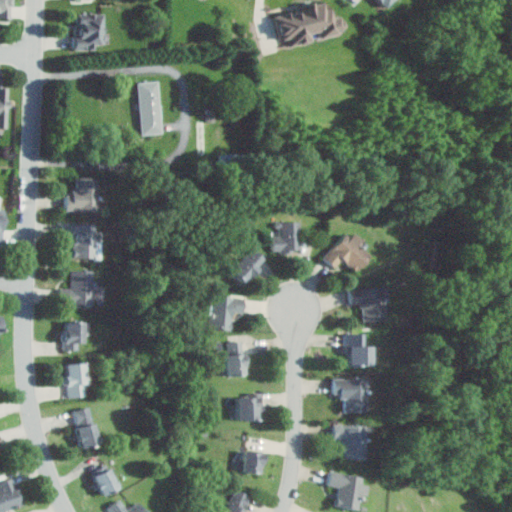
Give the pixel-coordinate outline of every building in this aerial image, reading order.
[(0,0),(0,18),(10,19),(10,0),(0,0)] [(275,13),(281,40),(288,38),(290,47),(313,42),(311,33),(320,31),(322,39),(341,35),(335,7),(326,9),(324,2),(275,13)] [(101,48),(101,14),(73,14),(73,48),(101,48)] [(140,136),(161,134),(156,81),(136,82),(140,136)] [(97,212),(97,178),(75,178),(75,192),(64,192),(64,212),(97,212)] [(298,252),(298,223),(278,223),(278,236),(271,236),(271,252),(298,252)] [(73,259),(101,259),(101,225),(60,224),(60,239),(73,239),(73,259)] [(331,269),(339,260),(352,272),(367,255),(356,245),(359,241),(350,233),(346,237),(342,233),(320,259),(331,269)] [(265,260),(252,248),(227,272),(240,285),(265,260)] [(92,305),(92,272),(70,272),(70,289),(59,289),(59,305),(92,305)] [(347,290),(348,305),(359,304),(361,323),(381,321),(378,287),(347,290)] [(243,299),(211,296),(209,330),(229,331),(231,313),(242,314),(243,299)] [(79,323),(62,323),(62,351),(79,351),(79,323)] [(367,347),(358,347),(358,335),(343,335),(343,368),(367,368),(367,347)] [(223,342),(223,376),(243,376),(243,342),(223,342)] [(64,398),(85,397),(84,364),(63,365),(64,398)] [(362,380),(331,380),(331,399),(341,399),(341,413),(362,414),(362,380)] [(234,396),(234,422),(259,422),(259,396),(234,396)] [(78,449),(95,445),(88,408),(71,412),(78,449)] [(363,460),(363,426),(330,426),(330,441),(341,441),(340,460),(363,460)] [(260,454),(240,451),(237,472),(258,475),(260,454)] [(99,497),(115,489),(106,469),(89,477),(99,497)] [(333,507),(354,511),(357,497),(361,498),(365,479),(328,471),(325,486),(337,488),(333,507)] [(0,480),(0,511),(21,503),(9,476),(0,480)] [(243,511),(241,511),(248,496),(234,489),(222,511),(243,511)] [(125,510),(119,500),(106,508),(108,511),(142,511),(136,502),(125,510)]
